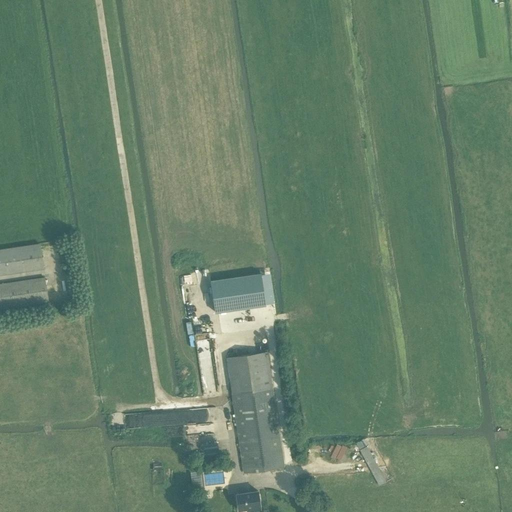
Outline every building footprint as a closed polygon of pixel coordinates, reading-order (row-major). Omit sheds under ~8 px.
[(0,249),(0,273),(42,268),(38,244),(0,249)] [(210,281),(215,312),(264,305),(264,304),(260,274),(210,281)] [(0,283),(0,308),(47,301),(43,277),(0,283)] [(226,358),(228,368),(243,472),(283,466),(269,368),(266,352),(226,358)] [(217,442),(203,444),(204,457),(218,456),(217,442)] [(379,485),(386,481),(366,446),(360,450),(379,485)] [(260,510),(257,491),(236,494),(238,510),(251,508),(251,511),(260,510)]
